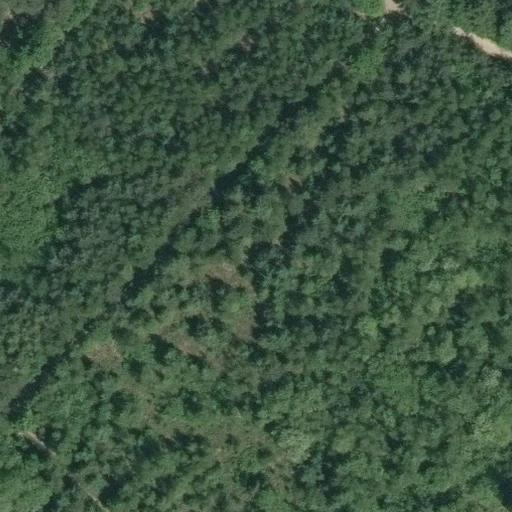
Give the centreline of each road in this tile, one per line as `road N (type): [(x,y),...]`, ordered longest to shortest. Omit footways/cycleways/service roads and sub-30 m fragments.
road 1 (track): [(399,1),(0,425)]
road 2 (track): [(94,0),(0,108)]
road 3 (track): [(395,0),(511,54)]
